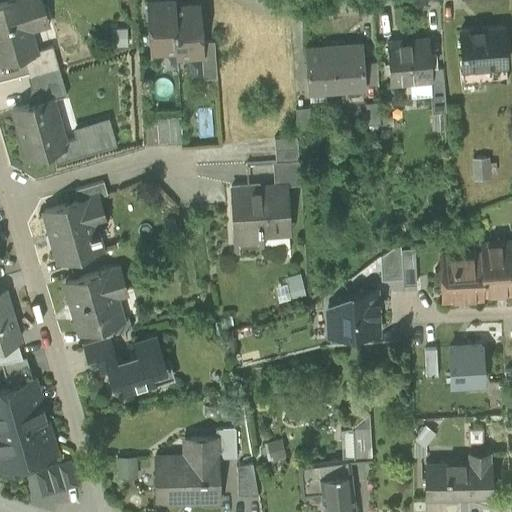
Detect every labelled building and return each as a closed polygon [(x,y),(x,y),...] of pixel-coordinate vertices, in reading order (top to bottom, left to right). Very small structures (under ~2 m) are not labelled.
[(40,0),(6,0),(0,2),(0,60),(24,53),(34,50),(34,49),(25,20),(45,14),(40,0)] [(173,0),(146,0),(150,53),(175,51),(175,45),(176,45),(173,1),(173,0)] [(188,0),(173,1),(176,45),(175,45),(175,51),(201,49),(202,49),(201,37),(198,0),(188,0)] [(503,23),(459,26),(462,64),(505,61),(503,23)] [(428,35),(387,38),(389,78),(428,75),(431,75),(428,35)] [(213,36),(201,37),(202,49),(201,49),(202,73),(215,72),(213,36)] [(361,40),(333,41),(335,83),(364,81),(362,60),(361,40)] [(333,41),(304,43),(307,85),(324,84),(335,83),(333,41)] [(52,43),(34,49),(34,50),(24,53),(29,73),(58,65),(52,43)] [(362,60),(364,81),(377,80),(376,59),(362,60)] [(505,61),(462,64),(463,82),(506,79),(505,61)] [(58,65),(29,73),(37,100),(51,96),(52,97),(66,93),(58,65)] [(443,74),(431,75),(428,75),(431,109),(445,108),(443,74)] [(324,84),(307,85),(307,97),(324,96),(324,84)] [(37,100),(13,107),(26,153),(51,146),(65,142),(64,138),(52,97),(51,96),(37,100)] [(378,98),(364,99),(366,121),(380,120),(378,98)] [(308,103),(295,104),(296,125),(310,124),(308,103)] [(108,112),(71,122),(75,135),(64,138),(65,142),(51,146),(55,160),(116,143),(108,112)] [(180,114),(156,116),(157,140),(181,138),(180,114)] [(297,134),(274,135),(275,159),(298,157),(297,134)] [(489,152),(471,152),(471,175),(490,174),(489,152)] [(275,159),(272,159),(273,181),(286,180),(286,182),(299,181),(298,157),(275,159)] [(103,179),(74,188),(77,199),(98,193),(98,194),(107,192),(103,179)] [(273,181),(230,184),(234,253),(238,253),(238,251),(236,252),(235,245),(258,244),(258,246),(263,246),(263,244),(260,244),(259,225),(288,224),(286,182),(286,180),(273,181)] [(77,199),(43,209),(58,259),(101,246),(97,234),(99,233),(98,229),(96,230),(94,223),(105,219),(98,194),(98,193),(77,199)] [(511,242),(480,244),(480,253),(481,253),(482,293),(483,293),(511,291),(511,242)] [(414,252),(400,253),(402,284),(416,284),(414,252)] [(480,253),(440,255),(441,264),(439,264),(434,269),(434,275),(440,280),(441,280),(442,299),(483,297),(483,293),(482,293),(481,253),(480,253)] [(118,265),(64,281),(79,331),(102,324),(122,318),(115,295),(126,292),(118,265)] [(284,272),(285,292),(300,291),(299,271),(284,272)] [(342,284),(324,302),(325,333),(378,331),(377,284),(342,284)] [(5,288),(0,289),(0,343),(16,339),(20,338),(11,308),(5,310),(0,292),(0,291),(5,290),(5,288)] [(122,318),(102,324),(105,335),(109,334),(132,328),(128,316),(122,318)] [(116,359),(105,362),(107,370),(111,383),(120,381),(122,390),(155,381),(151,367),(164,364),(156,333),(133,340),(137,352),(116,359)] [(114,351),(109,334),(105,335),(82,342),(87,359),(97,356),(114,351)] [(16,339),(0,343),(0,360),(0,361),(21,356),(16,339)] [(481,340),(445,341),(446,385),(483,383),(481,340)] [(116,359),(114,351),(97,356),(102,372),(107,370),(105,362),(116,359)] [(21,356),(0,361),(8,385),(33,378),(26,355),(21,356)] [(170,362),(164,364),(151,367),(155,381),(156,384),(174,378),(170,362)] [(8,385),(0,387),(0,465),(1,468),(7,471),(19,468),(22,463),(55,453),(33,378),(8,385)] [(369,413),(350,414),(351,429),(352,429),(352,428),(370,427),(369,413)] [(370,427),(352,428),(352,429),(351,429),(340,430),(342,460),(348,459),(348,461),(372,460),(372,459),(371,459),(370,427)] [(235,428),(216,428),(217,433),(217,458),(236,458),(235,428)] [(180,449),(152,449),(152,503),(218,502),(217,458),(217,433),(179,434),(180,449)] [(489,452),(468,452),(468,461),(425,462),(425,498),(490,497),(489,461),(489,452)] [(137,454),(116,453),(114,473),(136,475),(137,454)] [(342,460),(319,463),(299,466),(302,495),(322,493),(323,511),(353,511),(348,461),(348,459),(342,460)] [(70,461),(35,471),(42,494),(76,484),(70,461)] [(252,463),(236,466),(237,496),(257,495),(252,463)]
